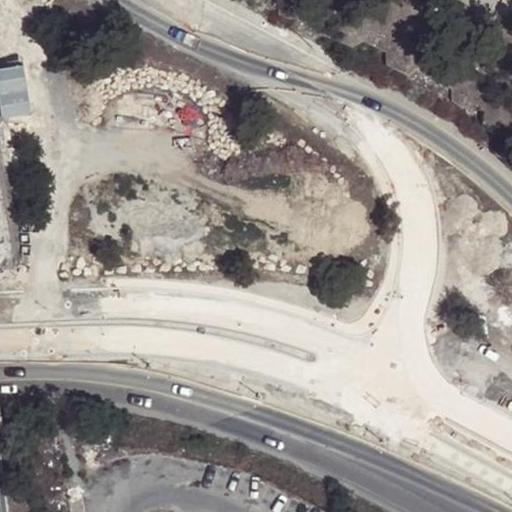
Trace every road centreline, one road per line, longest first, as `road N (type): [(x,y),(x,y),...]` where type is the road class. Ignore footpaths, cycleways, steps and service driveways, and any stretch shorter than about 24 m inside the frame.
road 1 (primary): [(391,358),(423,255),(412,183),(398,154),(351,101),(164,0)]
road 2 (primary): [(391,358),(222,308),(0,309)]
road 3 (primary): [(0,347),(182,343),(333,388)]
road 4 (secondary): [(333,388),(511,484)]
road 5 (secondary): [(511,429),(391,358)]
